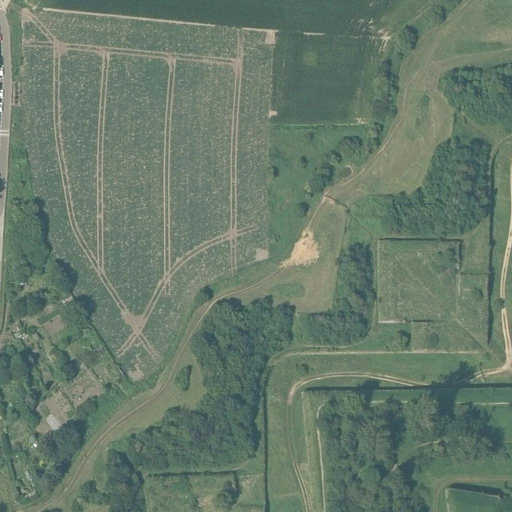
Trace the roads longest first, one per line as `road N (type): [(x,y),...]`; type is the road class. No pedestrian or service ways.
road 1 (track): [(504,369),(454,385),(362,375),(322,377),(293,390),(289,447),(307,511)]
road 2 (residential): [(0,187),(0,16)]
road 3 (track): [(511,224),(501,286),(504,369)]
